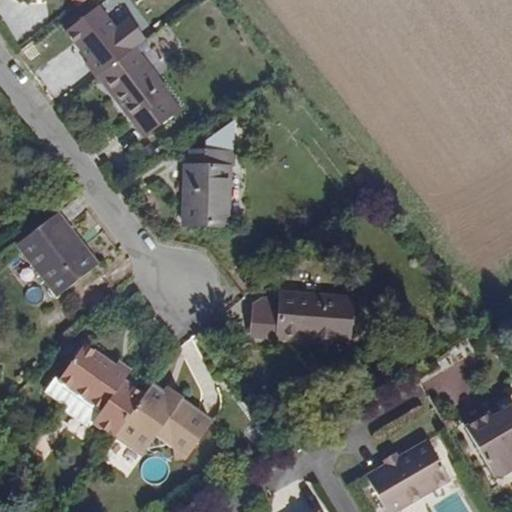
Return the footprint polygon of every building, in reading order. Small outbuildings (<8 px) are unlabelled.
[(98,79),(132,53),(149,40),(133,19),(119,30),(99,4),(62,33),(98,79)] [(94,84),(141,143),(179,112),(132,53),(98,79),(94,84)] [(185,168),(177,168),(177,229),(231,229),(230,154),(185,154),(185,168)] [(52,210),(11,246),(53,302),(96,270),(52,210)] [(351,299),(275,294),(273,347),(349,351),(351,299)] [(89,427),(111,441),(142,397),(122,383),(129,373),(116,364),(113,369),(78,347),(54,385),(98,413),(89,427)] [(142,397),(111,441),(138,460),(153,440),(182,461),(210,422),(163,389),(159,395),(148,388),(142,397)] [(462,430),(490,476),(500,481),(511,475),(511,408),(510,404),(462,430)] [(363,478),(381,511),(398,511),(447,485),(424,443),(363,478)]
